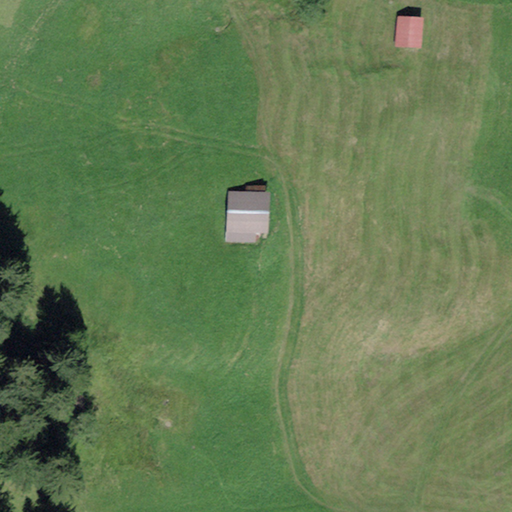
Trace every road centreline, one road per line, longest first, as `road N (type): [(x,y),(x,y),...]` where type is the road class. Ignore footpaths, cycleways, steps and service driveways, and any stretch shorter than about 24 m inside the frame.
road 1 (track): [(339,511),(291,453),(283,359),(298,248),(281,144),(241,0)]
road 2 (track): [(511,338),(441,483),(403,511)]
